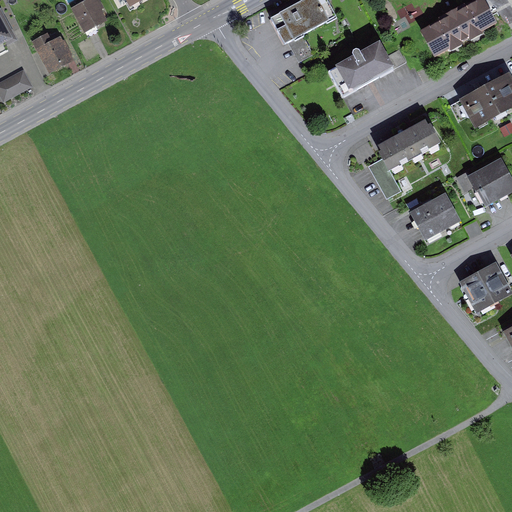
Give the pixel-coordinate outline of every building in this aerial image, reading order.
[(329,0),(304,0),(273,17),(288,44),(339,16),(329,0)] [(426,29),(439,53),(499,21),(487,0),(479,0),(459,11),(426,29)] [(93,1),(74,11),(86,31),(104,21),(93,1)] [(0,49),(17,40),(0,8),(0,49)] [(41,47),(53,71),(75,59),(63,36),(41,47)] [(333,67),(347,94),(397,68),(383,41),(333,67)] [(511,71),(464,98),(479,126),(511,107),(511,71)] [(23,74),(0,85),(0,92),(4,101),(30,87),(23,74)] [(442,143),(429,118),(381,143),(394,169),(442,143)] [(511,186),(500,164),(470,179),(485,206),(511,191),(511,186)] [(413,215),(426,240),(457,224),(445,199),(413,215)] [(463,284),(478,312),(510,295),(495,268),(463,284)]
